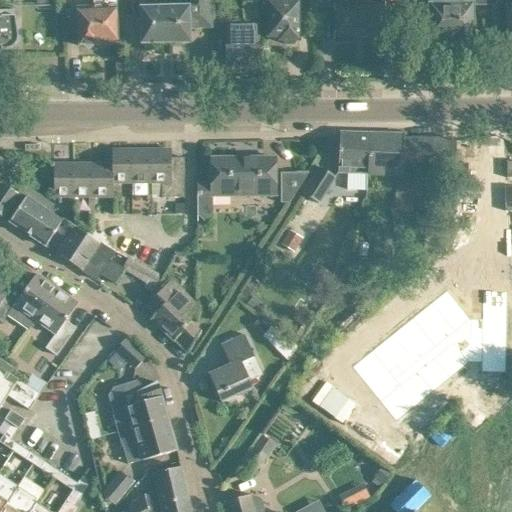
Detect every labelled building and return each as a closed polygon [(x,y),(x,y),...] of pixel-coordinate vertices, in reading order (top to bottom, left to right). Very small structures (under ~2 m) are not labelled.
[(117,44),(114,0),(94,0),(95,7),(77,8),(79,46),(117,44)] [(140,0),(141,24),(141,44),(190,43),(189,29),(213,28),(211,0),(185,0),(186,7),(155,8),(155,0),(140,0)] [(242,0),(243,27),(225,27),(226,74),(259,73),(258,4),(258,0),(242,0)] [(262,0),(262,14),(267,14),(268,38),(279,38),(279,41),(298,41),(298,3),(281,3),(281,0),(262,0)] [(335,6),(335,19),(335,39),(382,39),(382,5),(345,5),(345,0),(327,0),(327,6),(335,6)] [(422,0),(402,0),(403,16),(423,16),(422,0)] [(473,40),(472,4),(496,4),(495,0),(458,0),(459,4),(429,4),(429,19),(429,39),(454,39),(455,40),(473,40)] [(0,49),(6,49),(7,49),(9,49),(11,48),(13,46),(15,45),(16,43),(17,42),(17,40),(18,38),(18,37),(18,36),(14,11),(0,11),(0,49)] [(369,175),(371,134),(340,133),(339,173),(348,173),(348,190),(367,190),(367,175),(369,175)] [(371,134),(369,175),(397,176),(397,182),(402,182),(402,176),(404,139),(404,135),(371,134)] [(404,139),(402,176),(454,177),(455,161),(456,141),(404,139)] [(112,165),(112,184),(132,184),(132,150),(112,150),(112,165)] [(151,150),(132,150),(132,184),(152,184),(151,150)] [(171,150),(151,150),(152,184),(161,184),(161,198),(184,198),(184,158),(171,158),(171,150)] [(197,184),(197,196),(275,196),(275,158),(211,158),(211,184),(197,184)] [(0,178),(8,165),(0,159),(0,178)] [(54,164),(54,184),(54,207),(54,215),(60,215),(60,201),(57,201),(58,199),(73,198),(73,165),(54,164)] [(73,165),(73,198),(89,198),(92,198),(92,165),(73,165)] [(112,184),(112,165),(92,165),(92,198),(96,198),(113,198),(112,184)] [(320,167),(304,193),(320,204),(335,177),(320,167)] [(280,173),(280,193),(280,203),(289,203),(309,173),(280,173)] [(3,183),(0,187),(0,216),(2,218),(18,194),(3,183)] [(412,184),(395,183),(394,232),(411,232),(412,184)] [(26,198),(10,223),(46,247),(62,223),(52,215),(26,198)] [(175,214),(185,214),(184,205),(175,205),(175,214)] [(308,232),(294,223),(278,246),(294,255),(308,232)] [(74,228),(57,254),(96,280),(100,274),(115,285),(125,270),(122,269),(110,261),(115,252),(99,243),(99,244),(74,228)] [(375,234),(374,249),(393,250),(394,235),(375,234)] [(122,269),(125,270),(145,284),(142,288),(152,293),(151,297),(162,276),(128,258),(122,269)] [(0,321),(2,323),(7,316),(28,330),(34,320),(35,321),(57,289),(36,274),(31,282),(7,266),(0,276),(0,321)] [(151,297),(147,307),(155,315),(151,319),(173,341),(174,340),(187,353),(202,332),(190,323),(184,317),(196,304),(171,279),(170,281),(163,274),(162,276),(151,297)] [(57,289),(35,321),(55,335),(46,348),(57,356),(76,329),(66,322),(78,304),(57,289)] [(447,290),(351,367),(396,423),(470,363),(480,363),(480,373),(506,373),(508,292),(481,291),(481,320),(471,320),(471,319),(447,290)] [(272,328),(265,336),(292,356),(297,347),(272,328)] [(243,335),(240,336),(221,344),(230,364),(208,374),(221,403),(252,389),(248,380),(249,379),(246,372),(258,367),(243,335)] [(125,339),(115,352),(133,374),(145,364),(125,339)] [(0,408),(8,397),(29,411),(30,409),(40,395),(9,375),(13,369),(0,360),(0,408)] [(167,417),(157,383),(142,390),(134,381),(113,387),(106,400),(115,432),(167,417)] [(4,420),(10,424),(18,429),(24,420),(11,411),(4,420)] [(177,451),(167,417),(115,432),(124,462),(128,464),(140,461),(142,461),(177,451)] [(18,429),(10,424),(3,435),(11,440),(18,429)] [(100,429),(86,432),(88,440),(111,435),(100,429)] [(438,429),(430,437),(440,446),(448,438),(438,429)] [(274,445),(262,436),(238,470),(249,479),(274,445)] [(27,460),(32,454),(19,445),(14,452),(27,460)] [(57,471),(45,462),(40,469),(53,477),(57,471)] [(371,480),(378,487),(390,473),(382,467),(371,480)] [(117,511),(143,511),(159,502),(160,504),(188,498),(181,468),(153,474),(156,489),(128,505),(129,508),(117,511)] [(70,479),(57,471),(53,477),(66,486),(70,479)] [(107,489),(108,490),(102,498),(111,505),(117,498),(117,499),(132,482),(121,473),(107,489)] [(0,511),(16,489),(15,488),(17,486),(0,474),(0,511)] [(82,475),(77,483),(73,490),(66,501),(75,507),(88,487),(86,477),(82,475)] [(415,511),(430,498),(415,483),(413,482),(407,489),(390,505),(396,511),(415,511)] [(16,489),(0,511),(29,511),(36,502),(18,490),(16,489)] [(244,497),(225,503),(227,511),(279,511),(277,511),(262,511),(264,508),(261,501),(258,498),(254,496),(250,497),(250,495),(244,497)] [(191,511),(188,498),(160,504),(159,502),(143,511),(191,511)] [(73,511),(76,507),(75,507),(66,501),(59,511),(73,511)] [(50,511),(37,503),(30,511),(50,511)]
